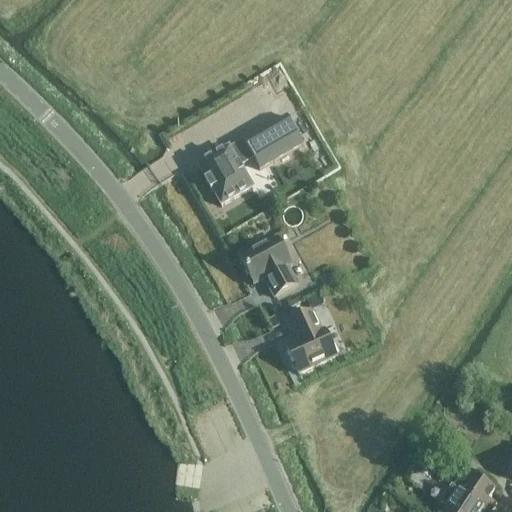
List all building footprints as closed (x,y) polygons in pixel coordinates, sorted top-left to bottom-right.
[(221,155),(198,168),(207,183),(205,184),(206,186),(208,185),(212,191),(210,192),(211,194),(213,193),(221,209),(253,190),(242,171),(255,164),(259,171),(295,152),(282,128),(224,160),(221,155)] [(287,269),(292,267),(277,240),(240,261),(254,287),(265,282),(275,300),(297,287),(287,269)] [(293,346),(283,351),(285,357),(283,361),(288,372),(293,373),(295,378),(333,361),(320,333),(318,335),(309,315),(284,327),(293,346)] [(457,483),(453,488),(487,511),(491,511),(496,506),(489,501),(495,492),(471,475),(463,487),(457,483)] [(487,511),(453,488),(449,494),(456,499),(448,510),(451,511),(487,511)]
